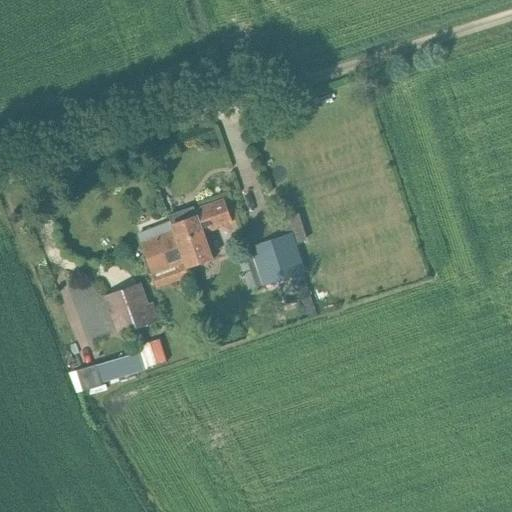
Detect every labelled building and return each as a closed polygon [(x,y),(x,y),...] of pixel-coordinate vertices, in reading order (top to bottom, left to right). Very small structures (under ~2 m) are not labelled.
[(194,206),(168,216),(171,222),(172,225),(186,263),(185,263),(188,268),(189,268),(213,259),(203,233),(219,227),(232,222),(224,200),(211,205),(196,211),(194,206)] [(171,222),(139,235),(146,253),(154,274),(185,263),(186,263),(172,225),(171,222)] [(290,236),(250,248),(262,286),(303,273),(293,244),(290,235),(290,236)] [(141,284),(106,297),(120,335),(155,322),(154,319),(159,318),(153,302),(148,304),(141,284)] [(152,367),(171,361),(162,338),(144,344),(152,367)] [(104,364),(78,372),(84,389),(110,381),(143,371),(138,353),(104,364)]
